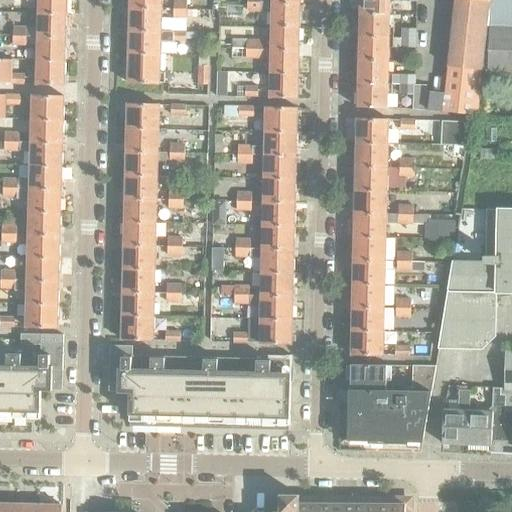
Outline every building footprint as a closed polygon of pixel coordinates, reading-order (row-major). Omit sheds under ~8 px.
[(39,0),(39,12),(66,13),(66,0),(39,0)] [(181,0),(173,0),(173,9),(186,9),(186,0),(181,0)] [(360,0),(360,13),(390,14),(390,1),(417,2),(416,0),(360,0)] [(490,1),(477,0),(455,0),(453,20),(487,24),(490,1)] [(511,0),(492,0),(490,26),(487,25),(485,47),(482,70),(482,75),(511,75),(511,0)] [(273,12),(272,25),(300,26),(300,3),(247,1),(247,12),(273,12)] [(130,31),(161,32),(185,32),(161,31),(162,7),(130,6),(130,31)] [(186,9),(173,9),(173,18),(185,19),(186,9)] [(66,36),(66,13),(39,12),(39,36),(66,36)] [(360,13),(359,36),(389,37),(390,14),(360,13)] [(487,24),(453,20),(451,43),(485,47),(487,24)] [(299,50),(300,26),(272,25),(272,41),(232,40),(231,48),(299,50)] [(13,27),(13,36),(26,36),(26,27),(13,27)] [(400,28),(400,37),(416,38),(416,29),(400,28)] [(130,31),(129,56),(160,57),(161,41),(185,41),(185,32),(161,32),(130,31)] [(26,36),(13,36),(13,45),(26,45),(26,36)] [(65,60),(66,36),(39,36),(38,59),(65,60)] [(389,38),(389,37),(359,36),(359,59),(389,60),(389,47),(416,48),(416,38),(400,37),(400,38),(389,38)] [(485,47),(451,43),(448,66),(482,70),(485,47)] [(272,59),(271,73),(298,73),(299,50),(231,48),(231,58),(272,59)] [(160,83),(160,57),(129,56),(128,82),(160,83)] [(0,83),(24,84),(25,75),(12,74),(12,70),(18,70),(18,60),(0,59),(0,83)] [(64,84),(65,60),(38,59),(37,83),(64,84)] [(399,84),(413,84),(415,84),(415,76),(388,75),(389,60),(359,59),(358,82),(388,83),(399,84)] [(208,85),(208,66),(198,66),(198,85),(208,85)] [(482,70),(448,66),(446,88),(480,92),(482,75),(482,70)] [(298,97),(298,73),(271,73),(271,97),(298,97)] [(388,107),(388,83),(358,82),(357,107),(388,107)] [(415,84),(413,84),(399,84),(399,94),(412,95),(412,110),(425,110),(426,91),(426,85),(415,85),(415,84)] [(245,96),(258,97),(258,87),(245,87),(245,96)] [(479,92),(446,88),(443,111),(477,115),(479,92)] [(20,95),(0,94),(0,118),(5,118),(6,104),(20,105),(20,95)] [(63,120),(63,96),(33,95),(33,119),(63,120)] [(128,103),(127,127),(158,128),(159,104),(128,103)] [(186,105),(171,105),(170,114),(185,115),(186,105)] [(254,107),(238,107),(238,117),(253,117),(254,107)] [(265,131),(297,132),(297,108),(266,107),(265,131)] [(62,135),(63,120),(33,119),(32,133),(5,132),(5,141),(21,142),(32,142),(62,143),(62,135)] [(357,119),(357,143),(388,144),(389,120),(357,119)] [(416,120),(400,120),(400,130),(415,130),(416,120)] [(442,122),(441,145),(463,145),(464,123),(442,122)] [(127,127),(127,151),(158,152),(185,152),(184,144),(158,144),(158,128),(127,127)] [(237,153),(265,154),(296,155),(297,132),(265,131),(265,146),(238,145),(237,153)] [(21,150),(21,142),(5,141),(4,149),(21,150)] [(32,156),(31,165),(62,166),(62,150),(62,143),(32,142),(32,156)] [(388,167),(388,144),(357,143),(356,167),(388,167)] [(127,151),(126,174),(157,175),(158,152),(169,152),(169,162),(185,162),(185,152),(158,152),(127,151)] [(296,179),(296,155),(265,154),(237,153),(237,164),(252,164),(253,155),(265,155),(264,178),(296,179)] [(399,158),(399,168),(414,168),(414,159),(399,158)] [(3,187),(61,189),(61,182),(62,166),(31,165),(31,180),(3,179),(3,187)] [(356,167),(355,190),(387,191),(388,167),(356,167)] [(414,168),(399,168),(399,177),(414,177),(414,168)] [(126,174),(126,198),(157,198),(157,175),(126,174)] [(264,178),(264,201),(295,202),(296,179),(264,178)] [(30,196),(30,202),(30,211),(60,212),(61,196),(61,189),(3,187),(3,195),(30,196)] [(355,190),(355,213),(386,214),(387,191),(355,190)] [(168,191),(168,199),(183,200),(183,191),(168,191)] [(236,192),(236,201),(251,202),(252,193),(236,192)] [(126,198),(125,221),(156,222),(157,198),(126,198)] [(183,200),(168,199),(168,208),(183,209),(183,200)] [(251,202),(236,201),(236,210),(251,211),(251,202)] [(263,225),(295,226),(295,202),(264,201),(263,225)] [(398,214),(413,215),(413,206),(398,206),(398,214)] [(511,208),(499,208),(499,209),(461,209),(461,223),(486,223),(486,253),(486,261),(452,261),(447,292),(497,292),(511,292),(511,208)] [(60,234),(60,212),(30,211),(29,234),(60,234)] [(355,213),(354,237),(386,237),(386,223),(412,224),(413,215),(398,214),(386,214),(355,213)] [(125,221),(125,245),(156,245),(156,222),(125,221)] [(2,224),(1,234),(17,234),(17,225),(2,224)] [(263,225),(263,248),(294,249),(295,226),(263,225)] [(17,234),(1,234),(1,243),(16,243),(17,234)] [(29,234),(29,257),(59,257),(60,234),(29,234)] [(167,237),(167,246),(182,247),(182,238),(167,237)] [(354,237),(354,260),(385,261),(386,237),(354,237)] [(235,239),(235,247),(250,248),(250,239),(235,239)] [(125,245),(124,268),(155,269),(156,245),(125,245)] [(182,247),(167,246),(166,255),(181,256),(182,247)] [(250,249),(250,248),(235,247),(235,257),(263,258),(262,272),(294,272),(294,249),(263,248),(263,249),(250,249)] [(397,253),(397,262),(411,262),(411,253),(397,253)] [(59,280),(59,257),(29,257),(28,280),(59,280)] [(354,260),(353,283),(385,284),(385,261),(354,260)] [(411,262),(397,262),(396,270),(411,271),(411,262)] [(155,292),(155,269),(124,268),(124,292),(155,292)] [(0,270),(0,279),(15,280),(15,271),(0,270)] [(262,272),(262,295),(293,296),(294,272),(262,272)] [(28,280),(15,280),(0,279),(0,285),(0,290),(28,291),(28,303),(58,303),(59,280),(28,280)] [(384,308),(385,284),(353,283),(353,307),(384,308)] [(166,293),(181,293),(181,284),(167,284),(166,293)] [(234,286),(234,295),(249,295),(249,286),(234,286)] [(124,292),(123,315),(154,316),(154,302),(180,303),(181,293),(166,293),(155,293),(155,292),(124,292)] [(496,337),(497,292),(447,292),(438,347),(485,348),(496,337)] [(262,295),(249,295),(234,295),(234,304),(261,304),(261,319),(293,319),(293,296),(262,295)] [(396,298),(396,308),(410,308),(410,299),(396,298)] [(57,327),(58,303),(28,303),(27,326),(57,327)] [(353,307),(352,330),(384,331),(384,308),(353,307)] [(410,308),(396,308),(395,317),(410,318),(410,308)] [(154,340),(154,316),(123,315),(123,339),(154,340)] [(14,317),(0,317),(0,327),(14,327),(14,317)] [(261,343),(292,343),(293,319),(261,319),(261,343)] [(383,355),(384,331),(352,330),(351,354),(383,355)] [(165,332),(165,340),(164,341),(179,342),(180,332),(165,332)] [(0,417),(40,418),(41,389),(52,390),(52,385),(62,386),(64,334),(21,333),(21,343),(41,344),(40,371),(21,371),(21,354),(7,354),(6,370),(0,370),(0,417)] [(233,333),(233,342),(233,343),(247,343),(248,334),(233,333)] [(290,425),(291,359),(133,355),(133,345),(110,345),(109,387),(119,387),(119,392),(131,392),(130,421),(133,421),(290,425)] [(410,347),(395,346),(394,356),(409,357),(410,347)] [(351,380),(351,389),(386,390),(387,365),(346,364),(345,380),(351,380)] [(405,390),(405,391),(432,391),(436,366),(413,366),(412,390),(405,390)] [(491,452),(503,452),(506,389),(504,389),(504,388),(494,387),(493,406),(487,411),(470,410),(469,410),(467,444),(491,445),(491,452)] [(351,389),(350,404),(350,438),(361,438),(361,444),(408,445),(408,439),(423,439),(432,391),(405,391),(386,390),(351,389)] [(511,389),(506,389),(503,452),(511,452),(511,389)] [(443,443),(467,444),(469,410),(470,410),(471,391),(460,390),(459,409),(444,409),(443,443)] [(406,511),(406,503),(406,496),(388,496),(369,497),(369,495),(365,495),(365,497),(347,497),(347,496),(342,496),(342,497),(324,497),(324,496),(320,496),(319,497),(301,497),(300,497),(300,496),(282,496),(282,511),(275,511),(406,511)] [(0,511),(15,511),(15,503),(0,502),(0,511)] [(15,503),(15,511),(38,511),(38,504),(15,503)]
